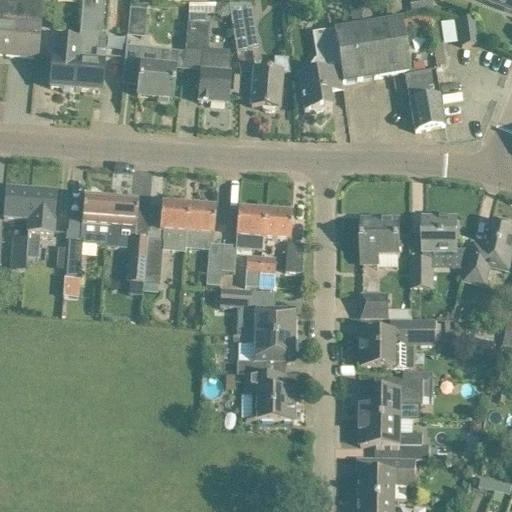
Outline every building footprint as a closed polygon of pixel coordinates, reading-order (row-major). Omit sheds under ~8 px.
[(40,0),(0,0),(0,57),(35,61),(37,41),(40,0)] [(103,1),(93,0),(81,0),(83,5),(81,35),(80,39),(75,93),(100,95),(104,54),(97,53),(98,36),(101,37),(104,1),(103,1)] [(385,0),(387,24),(401,21),(400,0),(385,0)] [(430,0),(414,0),(408,1),(411,18),(432,14),(430,0)] [(511,0),(476,0),(483,3),(511,14),(511,0)] [(215,15),(216,6),(188,6),(187,18),(187,25),(205,27),(205,15),(215,15)] [(257,51),(250,7),(229,7),(231,18),(237,55),(257,51)] [(146,13),(145,13),(129,11),(127,39),(144,41),(146,13)] [(370,11),(350,14),(352,26),(372,23),(370,11)] [(401,21),(403,33),(430,28),(428,16),(401,21)] [(409,75),(403,33),(401,21),(387,24),(334,32),(343,86),(409,75)] [(473,21),(457,23),(461,49),(477,47),(473,21)] [(209,27),(205,27),(187,25),(185,53),(202,54),(202,52),(209,53),(207,51),(209,27)] [(345,95),(343,86),(334,32),(312,36),(316,61),(315,62),(310,68),(312,75),(297,78),(299,87),(304,116),(333,111),(331,97),(345,95)] [(50,71),(49,91),(60,92),(62,94),(70,95),(72,93),(75,93),(80,39),(54,37),(53,50),(52,62),(51,62),(50,71)] [(230,54),(209,53),(202,52),(202,54),(200,75),(199,85),(197,105),(227,108),(229,77),(229,76),(240,77),(239,72),(230,71),(231,60),(230,54)] [(123,67),(121,88),(138,90),(137,99),(171,102),(173,82),(176,55),(160,53),(158,71),(123,67)] [(252,90),(251,110),(261,110),(261,113),(265,114),(268,115),(272,115),(275,114),(275,112),(278,112),(280,92),(281,77),(290,77),(288,61),(274,60),(274,75),(253,73),(252,90)] [(434,74),(404,80),(409,103),(408,103),(414,135),(444,130),(434,74)] [(23,276),(30,197),(4,195),(2,224),(14,225),(10,275),(23,276)] [(25,259),(25,263),(37,264),(38,260),(39,240),(52,241),(53,228),(54,218),(56,199),(30,197),(25,259)] [(67,270),(66,281),(79,283),(82,248),(82,246),(95,246),(95,249),(107,250),(110,203),(83,201),(82,212),(80,235),(69,234),(68,248),(67,270)] [(143,287),(146,243),(134,242),(137,205),(110,203),(107,250),(130,252),(127,286),(129,286),(140,287),(143,287)] [(185,236),(188,209),(161,207),(159,233),(162,234),(161,244),(146,243),(143,287),(157,289),(159,289),(162,253),(184,255),(184,251),(185,243),(185,236)] [(213,238),(213,231),(215,211),(188,209),(185,236),(185,243),(186,244),(186,251),(208,253),(205,288),(219,289),(220,275),(223,249),(210,247),(211,237),(213,238)] [(236,250),(236,251),(261,253),(262,242),(264,215),(237,213),(235,240),(236,240),(236,250)] [(262,242),(269,242),(289,244),(291,217),(264,215),(262,242)] [(374,222),(365,222),(362,222),(362,223),(362,228),(362,259),(363,259),(363,267),(378,267),(378,266),(378,259),(397,260),(399,260),(400,242),(400,222),(374,222)] [(457,242),(457,222),(424,222),(424,242),(424,254),(455,254),(457,254),(457,252),(457,242)] [(508,275),(511,256),(511,230),(491,225),(485,250),(471,246),(470,252),(465,273),(462,284),(485,290),(490,270),(508,275)] [(284,275),(300,277),(302,249),(286,247),(284,275)] [(67,270),(68,248),(58,248),(57,269),(67,270)] [(236,250),(223,249),(220,275),(234,276),(236,251),(236,250)] [(257,292),(260,261),(246,260),(244,291),(257,292)] [(273,293),(275,262),(260,261),(257,292),(273,293)] [(434,262),(412,262),(412,290),(434,291),(434,262)] [(79,283),(66,281),(65,296),(78,297),(79,283)] [(129,286),(128,297),(140,298),(142,299),(142,295),(143,287),(140,287),(129,286)] [(143,287),(142,295),(157,296),(157,289),(143,287)] [(226,312),(243,313),(248,313),(249,293),(218,292),(218,312),(226,312)] [(388,298),(382,298),(362,298),(362,322),(388,322),(388,313),(388,298)] [(457,311),(454,325),(463,327),(466,314),(457,311)] [(291,313),(271,313),(255,313),(255,334),(242,333),(242,339),(293,340),(294,323),(291,323),(291,313)] [(436,324),(411,324),(392,324),(392,336),(382,336),(362,336),(362,370),(382,370),(396,370),(410,370),(410,348),(436,348),(436,343),(436,327),(436,324)] [(442,345),(451,345),(451,327),(441,327),(442,343),(442,345)] [(232,339),(232,345),(242,345),(254,345),(254,367),(242,367),(237,367),(237,378),(243,378),(267,378),(267,366),(290,366),(290,356),(293,356),(293,340),(242,339),(232,339)] [(478,340),(475,354),(491,357),(494,344),(478,340)] [(285,392),(285,378),(267,378),(243,378),(244,399),(258,399),(258,424),(273,424),(293,424),(293,404),(293,393),(296,393),(296,395),(297,395),(297,392),(285,392)] [(420,383),(403,383),(398,383),(397,394),(361,394),(361,423),(401,423),(401,408),(414,408),(424,408),(424,406),(432,407),(432,401),(435,401),(434,383),(424,383),(420,383)] [(400,438),(401,423),(361,423),(361,450),(399,450),(399,462),(415,462),(422,462),(430,462),(430,450),(424,450),(424,439),(413,439),(400,438)] [(471,424),(471,436),(483,437),(483,425),(471,424)] [(357,488),(357,498),(360,500),(360,503),(397,503),(397,489),(410,489),(415,490),(415,475),(415,462),(399,462),(384,462),(383,476),(360,475),(360,486),(357,488)] [(460,466),(456,469),(455,473),(457,477),(461,479),(466,477),(467,472),(465,468),(460,466)] [(495,494),(497,485),(481,482),(479,490),(495,494)] [(502,506),(505,496),(510,497),(511,489),(497,485),(495,494),(493,503),(502,506)] [(396,511),(397,503),(360,503),(359,511),(396,511)]
